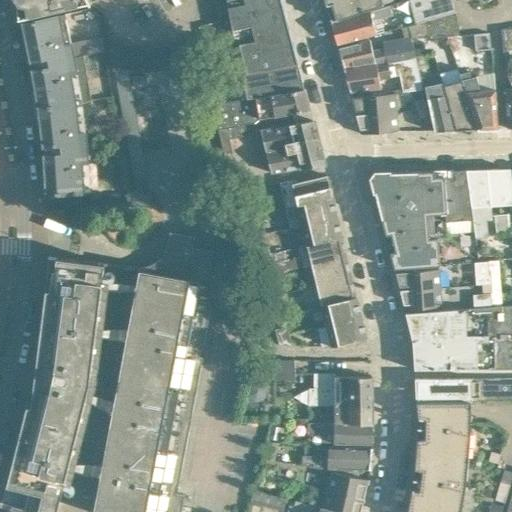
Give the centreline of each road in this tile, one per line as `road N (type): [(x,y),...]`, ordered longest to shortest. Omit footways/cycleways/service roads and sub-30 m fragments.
road 1 (tertiary): [(0,38),(21,203),(17,309),(0,406)]
road 2 (residential): [(379,511),(388,379),(381,308),(341,158)]
road 3 (residential): [(511,149),(341,158)]
road 4 (residential): [(341,158),(293,0)]
